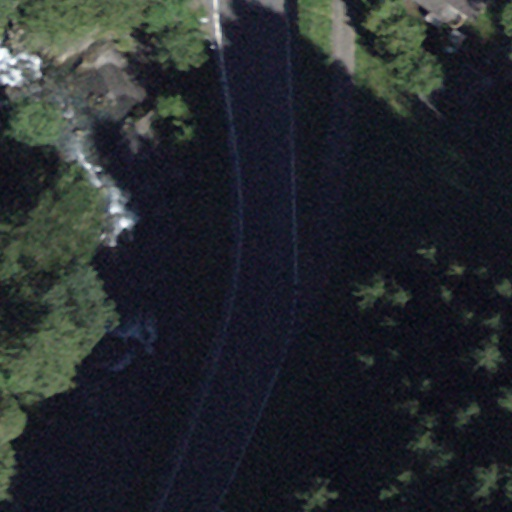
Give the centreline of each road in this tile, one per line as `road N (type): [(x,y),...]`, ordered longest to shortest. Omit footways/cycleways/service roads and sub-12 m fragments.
road 1 (unclassified): [(183,511),(261,311),(269,172),(253,0)]
road 2 (track): [(261,311),(303,291),(321,251),(346,92),(346,0)]
